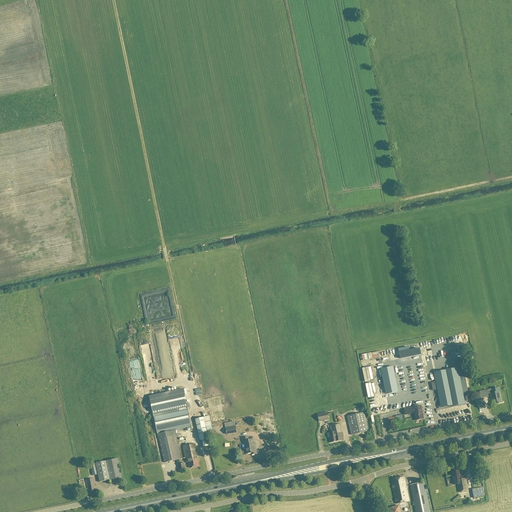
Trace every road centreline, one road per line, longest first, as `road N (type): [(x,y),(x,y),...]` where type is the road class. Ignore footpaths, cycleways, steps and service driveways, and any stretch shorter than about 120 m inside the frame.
road 1 (unclassified): [(50,511),(511,416)]
road 2 (unclassified): [(183,511),(364,480)]
road 3 (unclassified): [(364,480),(511,444)]
road 4 (primary): [(111,511),(259,480)]
road 5 (primary): [(259,480),(396,452)]
road 6 (primary): [(396,452),(259,480)]
